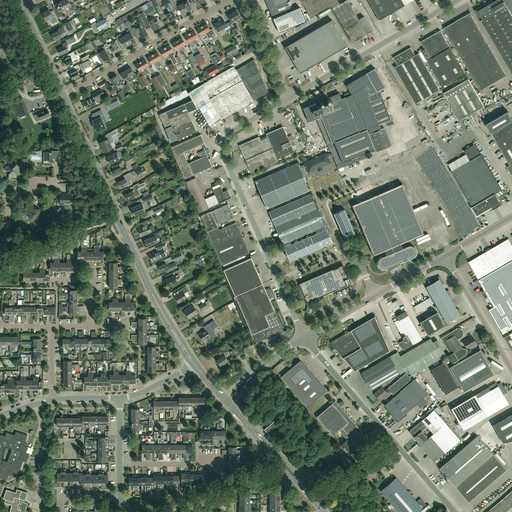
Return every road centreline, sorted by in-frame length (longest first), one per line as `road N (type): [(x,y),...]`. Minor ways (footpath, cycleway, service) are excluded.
road 1 (unclassified): [(303,337),(223,150),(229,133),(288,98)]
road 2 (unclassified): [(454,511),(303,337)]
road 3 (unclassified): [(288,98),(456,0)]
road 4 (residential): [(61,95),(230,0)]
road 5 (tertiary): [(133,253),(61,95)]
road 6 (unclassified): [(303,337),(444,255)]
road 7 (unclassified): [(444,255),(511,371)]
road 8 (unknown): [(356,58),(330,13),(266,47)]
